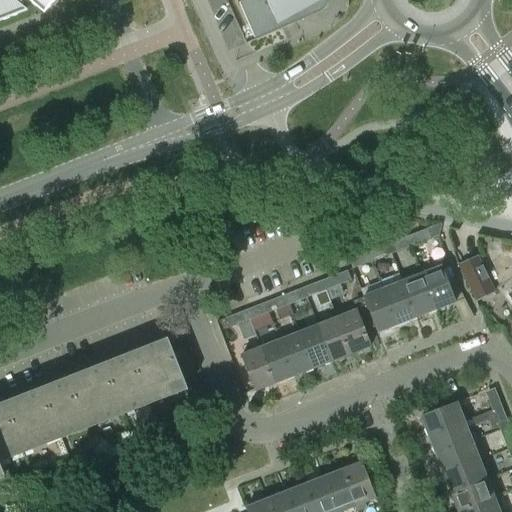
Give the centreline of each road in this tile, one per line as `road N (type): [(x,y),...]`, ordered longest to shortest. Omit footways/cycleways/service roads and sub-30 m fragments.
road 1 (residential): [(0,356),(163,293),(187,308),(232,415),(252,430),(368,391)]
road 2 (residential): [(296,160),(351,192),(511,227)]
road 3 (residential): [(107,159),(267,110)]
road 4 (residential): [(258,91),(107,159)]
road 5 (residential): [(267,110),(399,25)]
road 6 (residential): [(384,2),(306,65),(258,91)]
road 7 (residential): [(511,366),(477,350),(368,391)]
